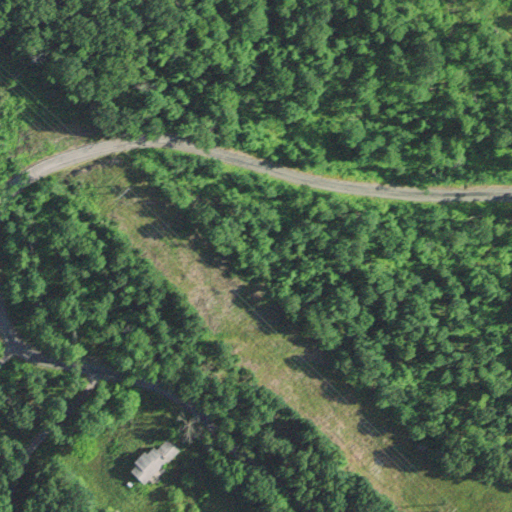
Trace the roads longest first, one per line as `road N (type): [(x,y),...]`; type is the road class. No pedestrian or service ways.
road 1 (tertiary): [(0,200),(38,166),(124,142),(190,145),(305,180),(409,194),(511,193)]
road 2 (tertiary): [(298,511),(227,435),(166,387),(23,358),(0,333)]
